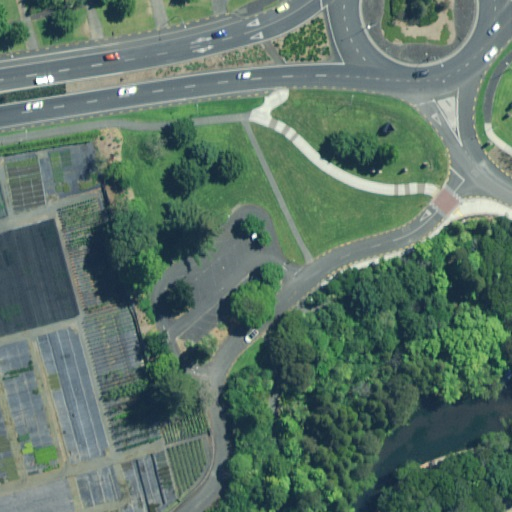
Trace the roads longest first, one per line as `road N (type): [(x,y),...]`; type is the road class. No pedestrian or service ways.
road 1 (trunk): [(390,80),(255,78),(0,117)]
road 2 (unclassified): [(211,387),(214,367),(266,310),(343,257),(420,228),(476,166)]
road 3 (trunk): [(0,80),(214,42),(312,0)]
